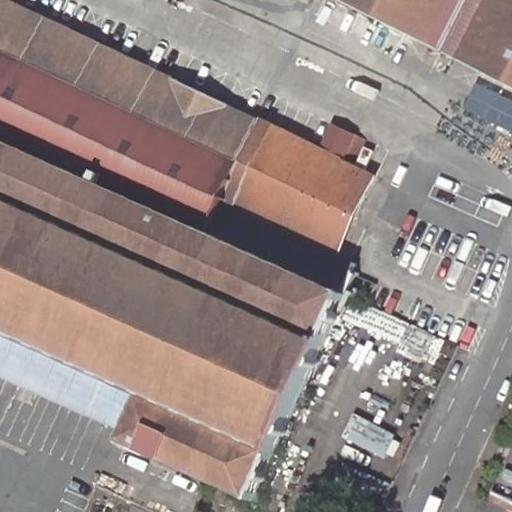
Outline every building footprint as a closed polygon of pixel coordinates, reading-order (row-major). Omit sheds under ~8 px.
[(0,0),(17,8),(18,2),(19,0),(0,0)] [(0,0),(0,139),(32,154),(101,185),(201,231),(209,234),(212,228),(225,200),(260,124),(249,119),(227,108),(227,107),(174,81),(173,83),(140,67),(17,8),(0,0)] [(511,0),(340,0),(394,27),(406,33),(485,74),(511,87),(511,0)] [(0,334),(143,399),(127,435),(123,443),(251,501),(356,268),(336,259),(373,178),(342,163),(321,153),(260,124),(225,200),(212,228),(209,234),(201,231),(101,185),(32,154),(0,139),(0,334)] [(333,127),(321,153),(342,163),(353,137),(333,127)] [(0,377),(119,431),(127,435),(143,399),(0,334),(0,377)] [(342,443),(387,457),(395,431),(350,417),(342,443)] [(509,511),(511,511),(511,485),(497,478),(486,502),(509,511)]
